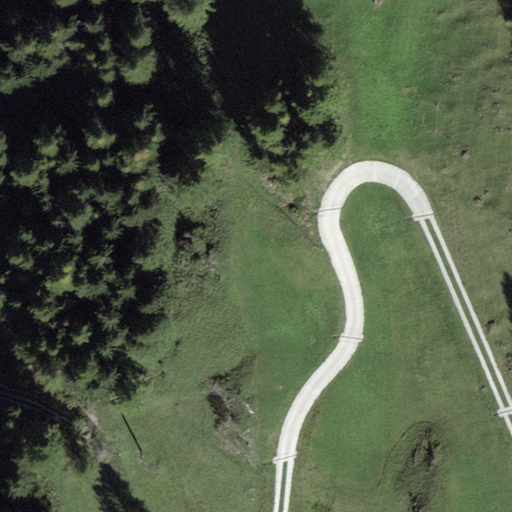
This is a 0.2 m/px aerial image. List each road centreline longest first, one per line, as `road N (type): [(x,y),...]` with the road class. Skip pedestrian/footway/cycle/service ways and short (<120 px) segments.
road 1 (track): [(338,246),(330,214),(342,182),(369,172),(400,181),(422,214),(511,426)]
road 2 (track): [(280,511),(284,453),(308,395),(351,345),(354,293),(338,246)]
